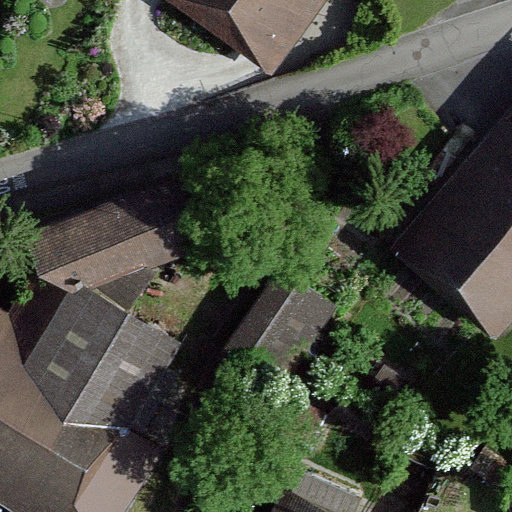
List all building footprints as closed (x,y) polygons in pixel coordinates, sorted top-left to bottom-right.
[(187,0),(280,61),(320,0),(187,0)] [(511,112),(404,247),(505,327),(511,317),(511,112)] [(161,174),(32,226),(65,301),(198,253),(161,174)] [(74,511),(185,338),(85,275),(37,334),(0,308),(0,494),(26,511),(74,511)] [(380,511),(296,475),(279,511),(380,511)]
